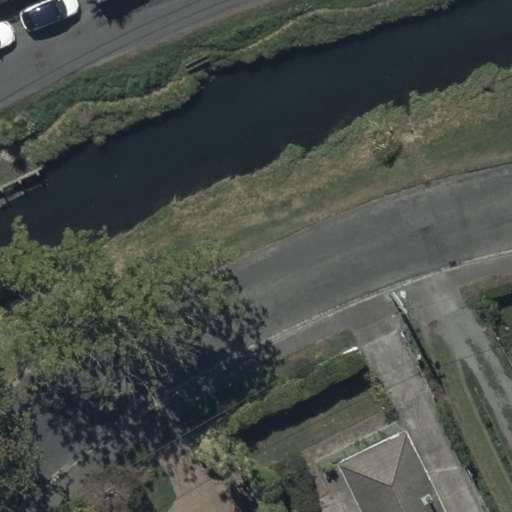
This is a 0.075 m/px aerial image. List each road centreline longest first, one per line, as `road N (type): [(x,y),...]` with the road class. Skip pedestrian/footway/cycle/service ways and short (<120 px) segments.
road 1 (unclassified): [(511,201),(335,250),(251,286),(174,329),(0,458)]
road 2 (residential): [(132,0),(0,55)]
